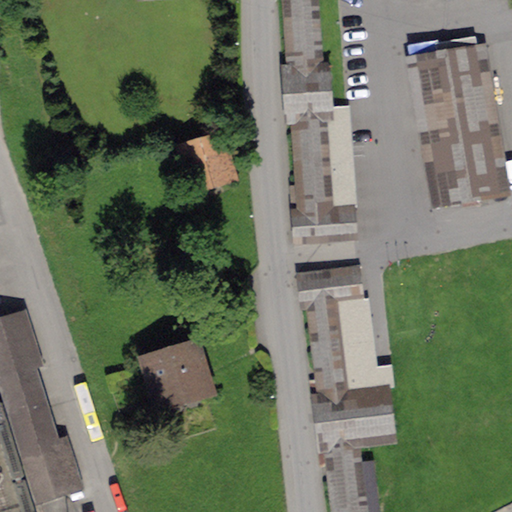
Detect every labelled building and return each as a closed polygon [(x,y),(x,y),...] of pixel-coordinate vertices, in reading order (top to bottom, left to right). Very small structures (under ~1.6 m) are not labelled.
[(293,212),(295,244),(357,240),(354,208),(332,209),(325,120),(333,119),(329,66),(322,66),(316,0),(283,0),(289,69),(283,69),(287,122),(293,122),(300,212),(293,212)] [(484,46),(408,59),(434,208),(509,196),(484,46)] [(220,139),(184,150),(195,186),(230,176),(220,139)] [(366,511),(358,446),(396,442),(389,388),(351,393),(340,304),(363,301),(359,269),(299,277),(302,308),(309,307),(320,396),(313,397),(322,467),(329,466),(334,511),(366,511)] [(0,324),(0,371),(26,453),(54,444),(31,368),(38,366),(22,318),(0,324)] [(192,350),(145,365),(151,384),(157,383),(163,402),(204,389),(192,350)] [(62,442),(54,444),(26,453),(39,494),(75,483),(62,442)]
